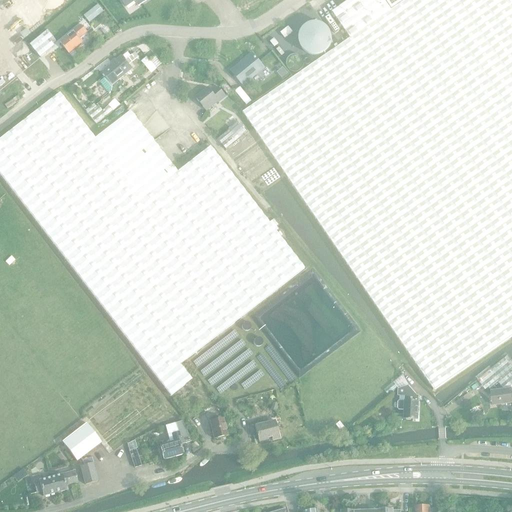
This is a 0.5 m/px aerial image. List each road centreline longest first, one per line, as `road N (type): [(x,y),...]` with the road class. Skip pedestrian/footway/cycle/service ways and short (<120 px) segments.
road 1 (unclassified): [(0,125),(120,38),(147,30),(240,31),(293,0)]
road 2 (primary): [(179,511),(312,484),(443,475)]
road 3 (unclassified): [(35,511),(177,470),(211,447),(244,446)]
